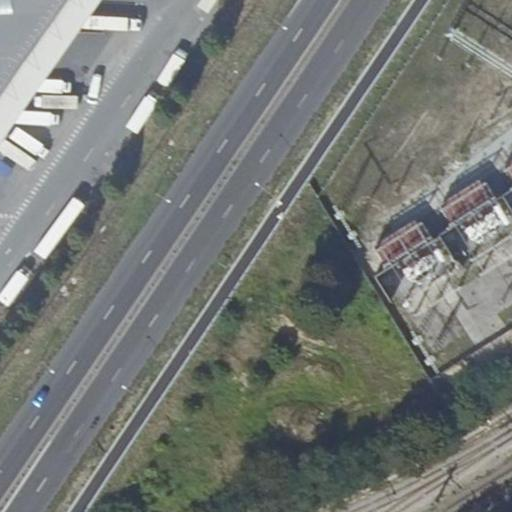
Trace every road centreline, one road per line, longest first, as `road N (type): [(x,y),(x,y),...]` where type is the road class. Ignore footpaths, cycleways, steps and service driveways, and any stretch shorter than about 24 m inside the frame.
road 1 (trunk): [(22,511),(367,0)]
road 2 (trunk): [(320,0),(0,468)]
